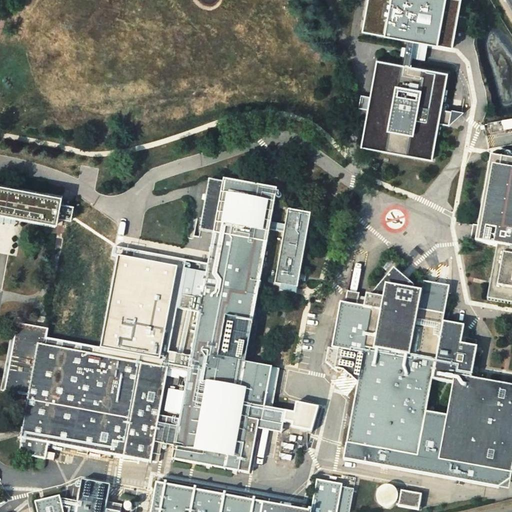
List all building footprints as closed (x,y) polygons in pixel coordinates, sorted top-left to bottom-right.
[(453,75),(405,66),(405,64),(407,54),(409,42),(418,43),(448,49),(457,0),(363,0),(358,32),(403,40),(401,48),(399,57),(399,58),(398,65),(381,62),(365,144),(437,157),(444,121),(448,122),(451,107),(447,107),(453,75)] [(418,43),(409,42),(407,54),(405,64),(414,65),(416,52),(418,43)] [(457,109),(451,107),(448,122),(454,123),(454,122),(467,111),(457,109)] [(511,119),(503,120),(504,128),(511,127),(511,119)] [(511,157),(496,155),(479,240),(501,244),(490,298),(511,303),(511,157)] [(275,283),(298,287),(299,278),(311,213),(289,209),(286,223),(272,221),(278,188),(224,179),(222,192),(212,245),(207,272),(200,312),(192,355),(189,371),(178,431),(176,446),(173,459),(251,472),(260,420),(249,418),(251,404),(265,406),(272,366),(246,362),(270,227),(285,230),(275,283)] [(68,219),(72,220),(75,205),(62,203),(63,195),(0,183),(0,215),(18,220),(19,215),(58,223),(59,217),(68,219)] [(214,200),(206,199),(199,238),(194,237),(193,242),(212,245),(222,192),(216,191),(214,200)] [(77,219),(93,223),(95,212),(79,209),(77,219)] [(193,242),(189,241),(118,228),(83,222),(72,220),(68,219),(57,284),(50,318),(49,328),(19,322),(7,390),(28,394),(22,432),(21,438),(23,439),(20,453),(46,458),(49,443),(151,461),(152,461),(160,462),(160,461),(162,449),(154,447),(155,441),(157,428),(161,408),(169,368),(170,362),(172,352),(181,309),(188,269),(193,242)] [(444,323),(451,284),(425,280),(423,292),(416,290),(416,287),(396,268),(372,296),(367,295),(365,308),(357,307),(359,294),(347,292),(345,303),(341,303),(332,349),(328,348),(326,363),(338,373),(342,368),(358,383),(343,460),(499,488),(511,480),(511,473),(511,385),(472,378),(478,347),(463,344),(462,344),(465,327),(444,323)] [(207,272),(188,269),(181,309),(200,312),(207,272)] [(185,354),(193,311),(187,310),(179,353),(185,354)] [(14,321),(2,389),(7,390),(19,322),(14,321)] [(286,324),(286,332),(294,333),(295,325),(286,324)] [(192,355),(177,353),(175,362),(170,362),(169,368),(176,369),(187,371),(189,371),(192,355)] [(176,369),(175,377),(179,378),(180,375),(186,376),(187,371),(176,369)] [(275,409),(265,406),(251,404),(249,418),(272,422),(275,409)] [(166,429),(169,410),(161,408),(157,428),(166,429)] [(295,412),(275,409),(272,422),(283,424),(284,421),(293,422),(295,412)] [(178,431),(166,429),(157,428),(155,441),(176,446),(178,431)] [(60,496),(35,502),(37,511),(122,511),(107,508),(110,485),(83,480),(81,491),(78,490),(76,501),(61,498),(60,496)] [(311,511),(308,511),(157,484),(151,511),(349,511),(353,490),(342,488),(342,485),(317,481),(311,511)] [(394,505),(396,502),(399,502),(398,507),(419,510),(422,494),(401,490),(400,494),(398,494),(396,490),(394,488),(387,485),(383,486),(380,488),(377,494),(378,501),(380,504),(383,506),(388,507),(394,505)]
